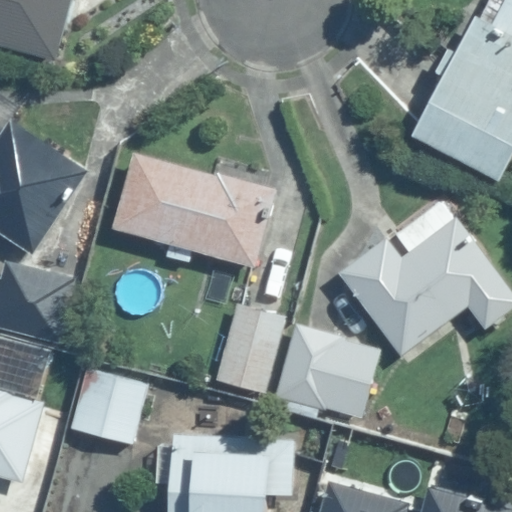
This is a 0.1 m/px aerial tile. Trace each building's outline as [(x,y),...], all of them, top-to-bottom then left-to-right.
[(0,0),(0,39),(64,57),(78,0),(0,0)] [(511,0),(499,22),(481,12),(461,49),(438,88),(416,130),(421,133),(503,178),(511,160),(511,0)] [(0,230),(10,237),(43,260),(99,177),(15,119),(8,129),(0,124),(0,230)] [(120,229),(125,230),(259,266),(280,186),(222,171),(221,175),(140,154),(120,229)] [(511,309),(511,284),(461,215),(446,195),(387,238),(342,271),(346,275),(405,355),(472,305),(488,327),(511,309)] [(11,256),(5,278),(0,276),(0,329),(12,333),(66,346),(84,274),(11,256)] [(240,302),(240,306),(220,379),(271,392),(291,315),(240,302)] [(368,413),(383,355),(385,350),(364,344),(365,341),(299,324),(278,406),(325,418),(329,403),(368,413)] [(131,442),(146,381),(85,366),(70,424),(131,442)] [(0,474),(30,483),(54,404),(55,400),(20,389),(23,381),(0,374),(0,474)] [(291,492),(292,436),(168,431),(164,511),(267,511),(268,491),(291,492)]
